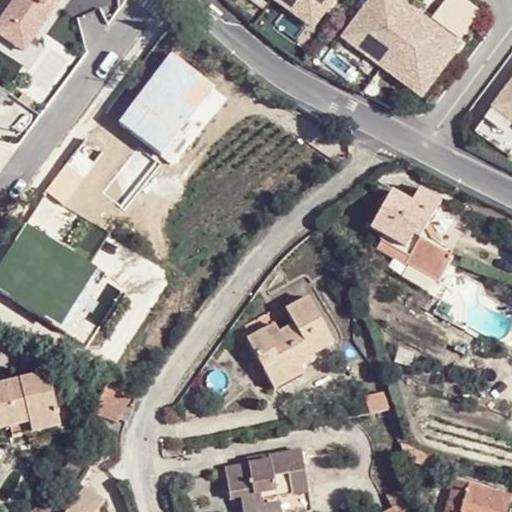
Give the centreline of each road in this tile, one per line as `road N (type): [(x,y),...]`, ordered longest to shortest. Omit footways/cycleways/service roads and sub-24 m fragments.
road 1 (residential): [(156,511),(142,448),(154,402),(236,284),(392,134)]
road 2 (residential): [(0,199),(146,0)]
road 3 (residential): [(186,0),(290,79),(392,134)]
road 4 (residential): [(421,147),(511,29)]
